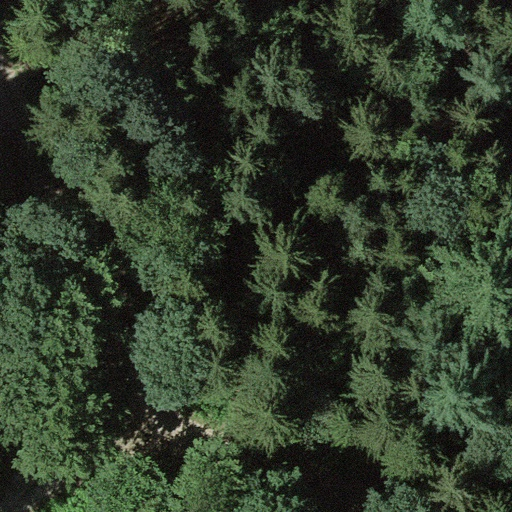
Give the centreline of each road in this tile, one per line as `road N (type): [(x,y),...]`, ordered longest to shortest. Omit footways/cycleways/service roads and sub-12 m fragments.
road 1 (track): [(375,511),(134,420),(88,448),(20,511)]
road 2 (track): [(134,420),(72,244),(0,101)]
